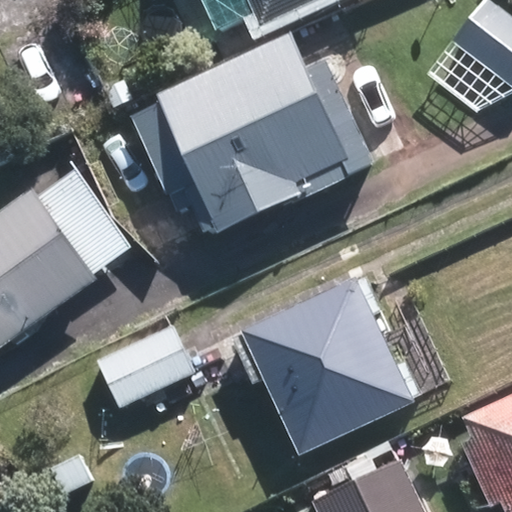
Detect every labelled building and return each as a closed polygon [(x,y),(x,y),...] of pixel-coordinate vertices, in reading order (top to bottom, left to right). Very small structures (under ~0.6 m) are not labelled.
[(247,0),(263,33),(333,0),(247,0)] [(480,118),(511,102),(511,24),(488,6),(456,51),(458,53),(435,85),(480,118)] [(291,45),(158,107),(162,117),(134,130),(169,206),(186,199),(205,241),(215,236),(218,244),(292,210),(294,213),(377,174),(328,71),(308,81),(291,45)] [(5,134),(0,135),(0,168),(18,162),(5,134)] [(0,356),(99,285),(95,280),(134,251),(63,157),(21,187),(29,198),(0,219),(0,356)] [(358,285),(242,339),(299,464),(415,410),(358,285)] [(176,332),(101,366),(120,411),(197,377),(176,332)] [(511,511),(511,403),(464,426),(474,447),(463,453),(491,511),(500,511),(502,511),(511,511)] [(87,459),(54,475),(65,502),(100,486),(87,459)] [(428,511),(408,466),(315,508),(316,511),(428,511)]
